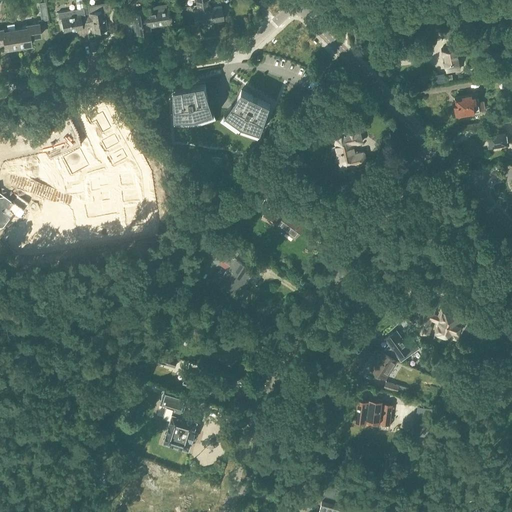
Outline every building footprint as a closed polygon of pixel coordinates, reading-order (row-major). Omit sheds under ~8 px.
[(87,27),(84,16),(83,8),(84,8),(82,0),(75,0),(77,9),(58,12),(59,19),(62,18),(64,32),(82,29),(81,28),(87,27)] [(116,0),(117,5),(119,16),(126,15),(124,3),(123,0),(116,0)] [(169,0),(171,9),(178,8),(176,0),(169,0)] [(42,21),(48,20),(46,2),(39,3),(42,21)] [(83,8),(84,16),(87,27),(92,26),(93,31),(106,29),(104,12),(111,11),(110,2),(89,6),(89,7),(84,8),(83,8)] [(209,3),(197,5),(198,11),(194,11),(197,25),(223,20),(221,7),(210,9),(209,3)] [(154,11),(147,12),(149,27),(171,23),(168,9),(167,9),(166,4),(153,6),(154,11)] [(146,10),(132,12),(133,21),(129,21),(131,35),(150,32),(147,12),(146,10)] [(15,29),(18,47),(31,45),(30,37),(41,36),(38,23),(22,26),(22,28),(15,29)] [(18,47),(15,29),(14,24),(7,25),(8,29),(0,29),(0,42),(4,42),(5,49),(18,47)] [(455,45),(454,39),(460,38),(458,26),(442,29),(443,41),(447,40),(448,46),(442,47),(444,61),(443,62),(444,65),(445,66),(446,72),(453,70),(453,67),(459,66),(456,45),(455,45)] [(511,63),(511,47),(498,49),(501,65),(511,63)] [(197,127),(217,120),(215,114),(215,113),(205,84),(174,90),(175,121),(175,128),(197,127)] [(260,133),(270,104),(242,90),(224,115),(220,121),(237,133),(257,140),(259,133),(260,133)] [(466,117),(465,113),(479,111),(477,102),(479,101),(477,92),(454,96),(456,104),(454,105),(454,106),(453,108),(454,112),(456,113),(456,115),(458,114),(459,119),(466,117)] [(10,170),(10,171),(11,172),(49,245),(50,246),(51,246),(97,240),(97,239),(98,238),(98,237),(98,236),(94,225),(119,221),(121,233),(121,234),(121,235),(122,235),(122,236),(123,236),(124,236),(152,232),(153,232),(153,231),(154,231),(154,230),(155,229),(147,174),(113,108),(112,108),(112,107),(111,107),(110,107),(82,113),(81,114),(80,114),(80,115),(79,115),(79,116),(79,117),(79,118),(106,169),(87,179),(86,178),(85,177),(84,177),(83,177),(82,177),(81,178),(80,179),(79,180),(79,181),(79,182),(79,183),(80,184),(61,194),(45,163),(45,162),(44,162),(44,161),(43,161),(42,160),(41,160),(13,167),(12,167),(11,167),(11,168),(11,169),(10,169),(10,170)] [(285,152),(287,152),(292,147),(293,149),(295,149),(300,144),(301,145),(303,145),(308,140),(308,139),(299,129),(297,129),(288,137),(279,144),(279,146),(285,152)] [(498,146),(508,144),(506,129),(496,131),(488,133),(490,146),(498,145),(498,146)] [(355,153),(353,144),(361,143),(362,141),(360,132),(358,131),(334,136),(341,168),(366,163),(366,162),(364,152),(363,152),(355,153)] [(252,175),(239,168),(234,177),(247,184),(252,175)] [(235,200),(240,192),(233,188),(228,196),(235,200)] [(286,213),(281,210),(282,208),(269,201),(265,207),(267,209),(261,218),(274,225),(277,221),(279,222),(277,225),(295,238),(305,225),(287,212),(286,213)] [(237,255),(241,249),(226,239),(219,235),(215,241),(222,245),(215,255),(230,265),(218,283),(234,293),(239,285),(243,287),(254,271),(234,259),(226,253),(229,249),(237,255)] [(456,339),(463,319),(459,318),(459,317),(457,316),(458,314),(441,308),(438,316),(433,314),(436,308),(424,304),(423,306),(420,315),(417,325),(422,327),(419,335),(429,338),(433,327),(429,325),(432,320),(439,322),(435,332),(451,338),(452,337),(456,339)] [(225,316),(210,307),(207,314),(217,320),(216,321),(221,324),(225,316)] [(197,334),(204,337),(207,332),(200,328),(197,334)] [(384,351),(397,360),(399,357),(410,349),(396,330),(385,338),(389,344),(384,351)] [(231,363),(234,356),(236,356),(238,353),(237,352),(238,350),(234,348),(238,341),(228,335),(217,356),(231,363)] [(397,360),(384,351),(382,350),(371,369),(386,378),(398,360),(397,360)] [(175,367),(177,360),(158,354),(156,360),(175,367)] [(449,363),(438,356),(433,364),(444,371),(449,363)] [(118,364),(116,371),(128,373),(129,366),(118,364)] [(201,377),(193,374),(187,372),(183,383),(198,388),(198,386),(215,391),(216,389),(217,388),(218,386),(217,385),(218,382),(201,376),(201,377)] [(139,387),(145,389),(147,383),(141,381),(139,387)] [(397,393),(399,385),(386,381),(384,389),(397,393)] [(399,385),(397,393),(407,396),(410,388),(399,385)] [(183,411),(188,397),(165,390),(160,404),(174,408),(173,414),(172,414),(164,442),(189,450),(192,439),(193,440),(195,432),(194,432),(197,422),(181,417),(183,411)] [(369,399),(357,397),(354,421),(366,422),(366,418),(380,420),(380,422),(391,423),(393,404),(382,403),(383,399),(369,397),(369,399)] [(417,417),(415,426),(436,429),(438,420),(417,417)] [(159,480),(163,468),(135,461),(132,473),(159,480)] [(323,495),(337,499),(339,492),(326,486),(323,495)] [(152,487),(151,494),(154,495),(149,511),(170,511),(175,496),(160,492),(161,489),(152,487)] [(322,502),(318,511),(354,511),(355,511),(322,502)]
